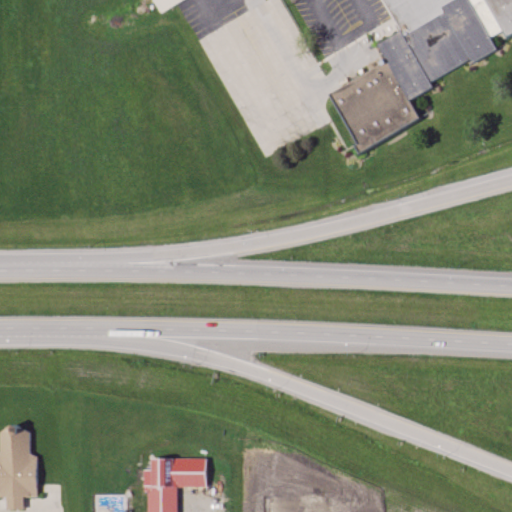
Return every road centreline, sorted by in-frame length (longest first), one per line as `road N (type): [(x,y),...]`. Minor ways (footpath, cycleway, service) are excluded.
road 1 (trunk): [(511,289),(0,267)]
road 2 (trunk): [(0,330),(298,331),(511,343)]
road 3 (trunk): [(511,180),(230,245),(46,266)]
road 4 (trunk): [(61,326),(215,359),(511,469)]
